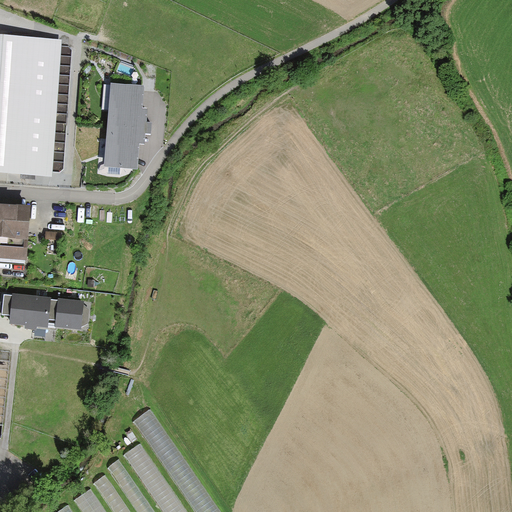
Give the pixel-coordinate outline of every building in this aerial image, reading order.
[(59,42),(0,37),(0,170),(48,174),(59,42)] [(142,90),(112,87),(105,167),(136,170),(139,144),(143,144),(146,112),(141,111),(142,90)] [(29,204),(0,202),(0,258),(26,260),(29,204)] [(60,233),(45,232),(45,240),(59,241),(60,233)] [(83,304),(4,296),(2,316),(10,317),(9,326),(47,329),(48,322),(56,323),(55,330),(80,332),(83,304)] [(219,511),(158,407),(141,417),(196,511),(219,511)] [(189,511),(146,441),(129,452),(165,511),(189,511)] [(149,511),(116,461),(104,469),(132,511),(149,511)] [(89,486),(106,511),(123,511),(100,478),(89,486)] [(98,511),(85,492),(72,501),(78,511),(98,511)]
